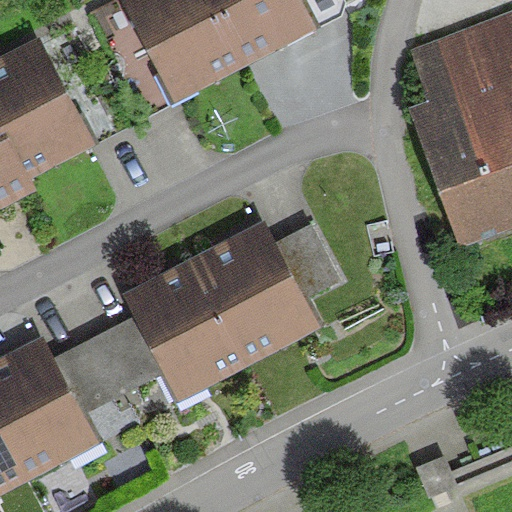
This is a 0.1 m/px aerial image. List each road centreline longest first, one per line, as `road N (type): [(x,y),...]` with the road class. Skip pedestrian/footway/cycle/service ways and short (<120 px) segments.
road 1 (residential): [(454,374),(386,166),(385,43),(397,0)]
road 2 (residential): [(184,511),(454,374)]
